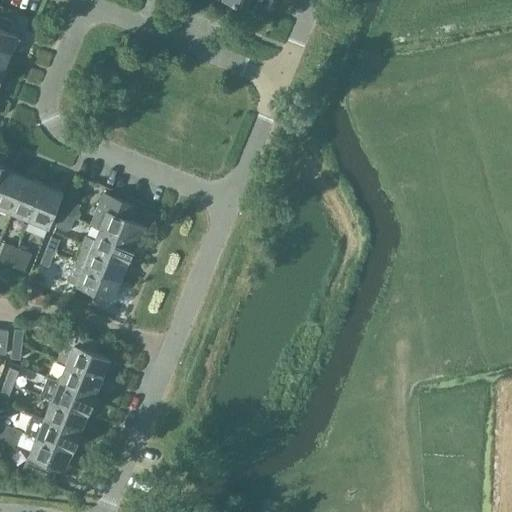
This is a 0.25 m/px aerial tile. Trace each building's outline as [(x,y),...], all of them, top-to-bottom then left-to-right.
[(218,0),(223,2),(223,0),(226,0),(252,10),(255,0),(218,0)] [(0,50),(10,54),(18,35),(11,32),(15,22),(0,15),(0,50)] [(0,50),(0,71),(3,73),(10,54),(0,50)] [(0,185),(0,208),(10,213),(25,176),(7,169),(0,185)] [(10,213),(29,221),(44,184),(25,176),(10,213)] [(44,184),(29,221),(48,228),(63,192),(44,184)] [(89,225),(99,229),(135,243),(143,224),(132,220),(137,206),(103,192),(89,225)] [(66,203),(62,213),(74,218),(80,203),(66,198),(64,203),(66,203)] [(74,218),(62,213),(56,227),(64,230),(70,228),(74,218)] [(85,235),(82,243),(128,262),(135,243),(99,229),(95,239),(85,235)] [(52,237),(46,251),(55,254),(60,240),(52,237)] [(0,255),(0,261),(10,265),(17,248),(5,243),(0,255)] [(82,243),(74,262),(120,280),(128,262),(82,243)] [(17,248),(10,265),(25,271),(32,254),(17,248)] [(55,254),(46,251),(41,264),(49,267),(55,254)] [(120,280),(74,262),(72,261),(68,272),(71,273),(68,281),(113,299),(120,280)] [(30,303),(42,303),(43,287),(31,286),(30,303)] [(111,314),(121,318),(124,312),(114,307),(111,314)] [(57,361),(66,365),(67,363),(102,377),(110,359),(95,353),(100,341),(70,328),(57,361)] [(0,329),(0,353),(6,355),(9,331),(0,329)] [(15,329),(14,343),(21,344),(23,344),(24,330),(15,329)] [(21,344),(14,343),(12,359),(21,359),(23,344),(21,344)] [(66,365),(59,381),(95,396),(102,377),(67,363),(66,365)] [(11,368),(6,381),(14,384),(19,371),(11,368)] [(39,395),(52,400),(87,414),(95,396),(59,381),(47,376),(39,395)] [(14,384),(6,381),(0,395),(9,399),(14,384)] [(52,400),(44,418),(80,433),(87,414),(52,400)] [(24,432),(37,437),(72,451),(80,433),(44,418),(32,413),(24,432)] [(72,451),(37,437),(29,456),(23,470),(52,481),(57,468),(65,471),(72,451)]
